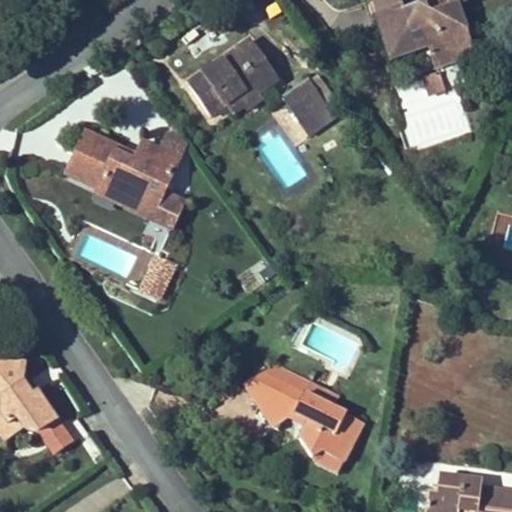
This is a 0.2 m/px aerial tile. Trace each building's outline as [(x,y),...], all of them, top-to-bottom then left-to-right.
[(390,0),(381,0),(367,5),(387,65),(424,53),(430,73),(467,61),(451,13),(459,10),(455,0),(431,0),(430,0),(411,0),(416,13),(397,19),(390,0)] [(247,45),(185,88),(206,121),(221,112),(242,99),(254,101),(274,87),(247,45)] [(435,79),(416,85),(422,101),(441,95),(435,79)] [(301,134),(324,118),(302,87),(280,103),(301,134)] [(257,106),(254,101),(242,99),(221,112),(227,121),(239,113),(243,117),(257,106)] [(331,129),(324,118),(301,134),(308,144),(331,129)] [(136,158),(86,133),(67,169),(98,184),(101,178),(118,186),(114,194),(132,203),(136,194),(154,204),(144,223),(141,229),(161,239),(179,203),(159,193),(176,161),(143,144),(136,158)] [(144,223),(154,204),(136,194),(132,203),(114,194),(118,186),(101,178),(98,184),(92,197),(144,223)] [(154,304),(173,269),(153,258),(135,294),(154,304)] [(0,355),(0,413),(3,414),(10,424),(19,418),(29,431),(45,433),(63,419),(41,390),(37,392),(27,375),(21,375),(21,355),(0,355)] [(362,423),(261,371),(242,383),(273,427),(286,415),(291,411),(308,420),(305,425),(299,436),(312,456),(322,449),(344,461),(362,423)] [(308,420),(291,411),(286,415),(305,425),(308,420)] [(0,437),(6,446),(29,431),(19,418),(10,424),(3,414),(0,413),(0,437)] [(511,511),(511,490),(486,487),(487,480),(443,473),(440,491),(431,490),(427,511),(462,511),(464,500),(480,503),(478,511),(511,511)]
